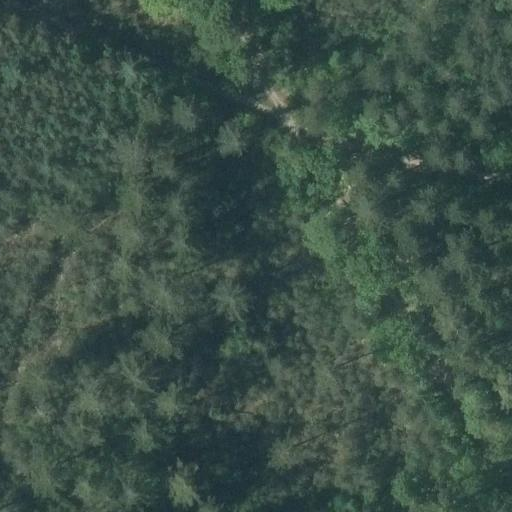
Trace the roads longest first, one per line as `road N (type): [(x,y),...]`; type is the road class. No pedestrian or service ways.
road 1 (track): [(230,0),(511,458)]
road 2 (track): [(19,0),(153,65),(511,183)]
